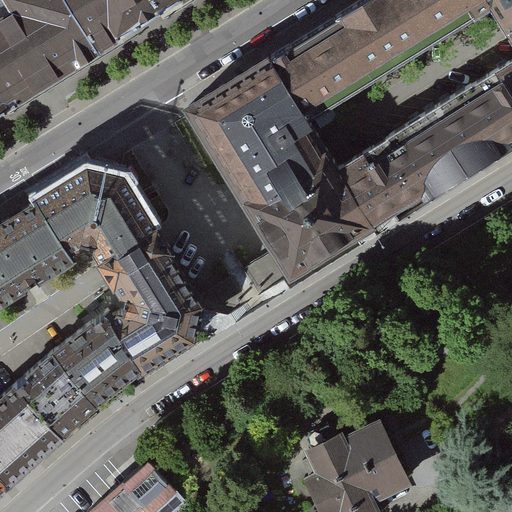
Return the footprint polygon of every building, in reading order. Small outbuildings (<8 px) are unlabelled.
[(10,17),(0,23),(0,127),(93,70),(50,0),(10,0),(2,5),(10,17)] [(50,0),(93,70),(193,9),(187,0),(50,0)] [(187,0),(193,9),(206,0),(187,0)] [(341,0),(271,43),(307,102),(473,0),(341,0)] [(511,24),(511,0),(497,0),(511,23),(511,24)] [(244,190),(292,267),(376,215),(339,155),(328,137),(307,102),(271,43),(186,95),(244,190)] [(511,49),(339,155),(376,215),(511,131),(511,49)] [(27,189),(68,253),(86,241),(100,261),(158,221),(123,166),(101,161),(79,156),(27,189)] [(0,297),(68,253),(27,189),(0,205),(0,297)] [(158,221),(100,261),(110,275),(115,282),(107,304),(141,363),(197,329),(205,295),(168,237),(158,221)] [(141,363),(107,304),(98,296),(45,337),(94,396),(141,363)] [(94,396),(45,337),(7,371),(60,427),(94,396)] [(60,427),(7,371),(0,376),(0,468),(6,476),(60,427)] [(312,460),(300,466),(323,511),(331,511),(338,508),(340,511),(383,511),(386,510),(378,494),(413,475),(384,420),(350,438),(342,423),(303,443),(312,460)] [(147,451),(82,511),(81,511),(172,511),(190,496),(147,451)]
